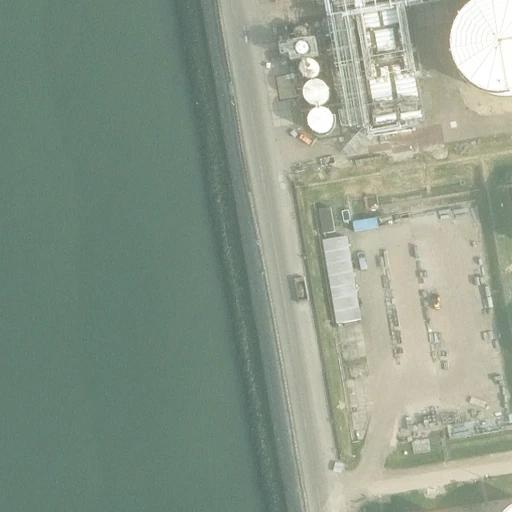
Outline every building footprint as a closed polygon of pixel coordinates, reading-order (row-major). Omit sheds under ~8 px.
[(453,31),(449,58),(459,83),(480,100),(511,103),(511,2),(495,1),(469,11),(453,31)] [(405,7),(356,15),(376,129),(426,120),(421,80),(424,80),(419,47),(412,49),(405,7)] [(337,325),(361,321),(347,238),(323,242),(337,325)] [(368,341),(343,345),(348,380),(374,376),(368,341)] [(511,511),(511,501),(501,511),(511,511)]
